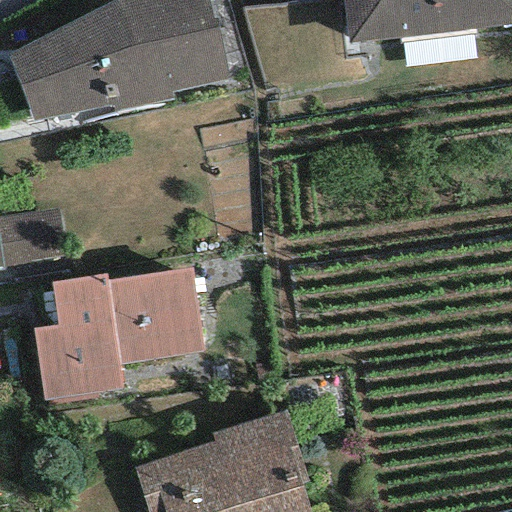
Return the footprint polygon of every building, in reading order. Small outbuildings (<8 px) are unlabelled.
[(118,0),(6,57),(31,122),(111,105),(113,114),(173,102),(173,92),(229,83),(217,20),(211,21),(207,0),(118,0)] [(346,42),(341,0),(327,0),(242,10),(266,101),(367,82),(359,56),(348,57),(346,42)] [(511,0),(341,0),(346,42),(511,23),(511,0)] [(0,218),(0,259),(1,267),(66,257),(59,209),(0,218)] [(105,281),(105,275),(51,282),(57,327),(33,330),(42,400),(120,389),(117,365),(202,353),(191,269),(105,281)] [(309,511),(301,486),(308,483),(287,420),(284,411),(277,413),(211,434),(214,443),(149,464),(132,470),(146,511),(309,511)]
